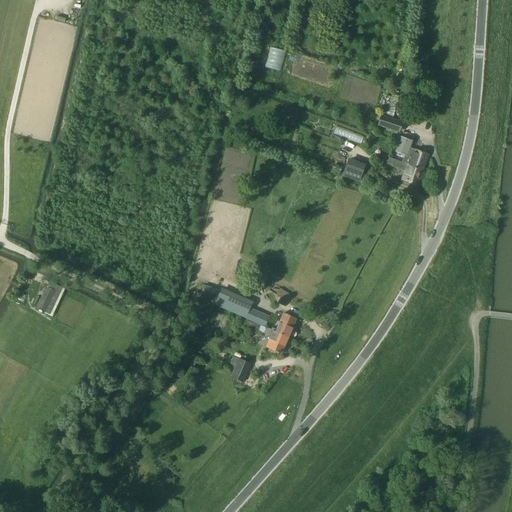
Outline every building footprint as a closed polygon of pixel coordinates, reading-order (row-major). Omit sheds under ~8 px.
[(402,122),(381,115),(377,126),(399,133),(402,122)] [(429,155),(410,149),(410,150),(403,147),(401,154),(408,156),(406,163),(424,169),(429,155)] [(359,178),(365,163),(350,157),(344,172),(359,178)] [(424,169),(406,163),(389,157),(386,164),(406,171),(405,174),(403,173),(401,180),(419,186),(424,169)] [(331,173),(339,176),(341,170),(333,167),(331,173)] [(48,282),(36,309),(50,315),(62,288),(48,282)] [(220,290),(214,305),(245,318),(245,319),(265,327),(269,317),(250,309),(253,303),(221,289),(220,290)] [(272,328),(271,330),(272,331),(275,332),(289,338),(293,328),(297,319),(290,316),(283,313),(276,330),(272,328)] [(246,320),(243,329),(252,332),(255,324),(246,320)] [(261,326),(259,331),(264,333),(270,336),(269,340),(265,347),(277,352),(276,354),(281,356),(289,338),(275,332),(272,331),(271,330),(266,328),(261,326)] [(250,364),(239,359),(233,356),(227,370),(233,373),(231,378),(243,382),(250,364)]
